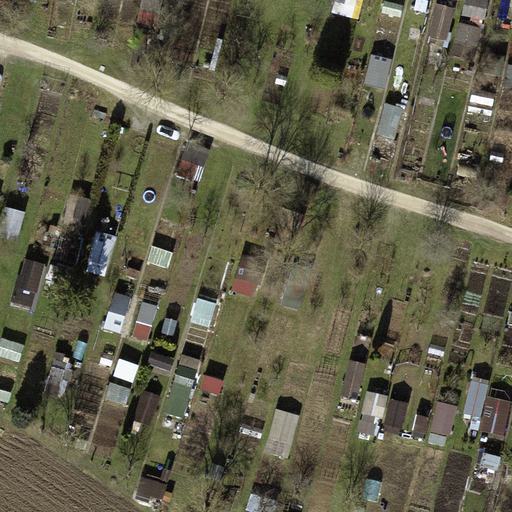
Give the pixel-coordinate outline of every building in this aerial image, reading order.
[(163,25),(167,0),(148,0),(144,21),(163,25)] [(475,0),(469,0),(465,23),(487,27),(492,3),(475,0)] [(450,46),(458,11),(438,6),(430,42),(450,46)] [(460,26),(455,61),(477,64),(482,29),(460,26)] [(389,92),(396,61),(375,57),(368,87),(389,92)] [(89,225),(94,201),(73,196),(67,221),(89,225)] [(25,235),(27,214),(12,212),(10,233),(25,235)] [(91,271),(111,275),(120,237),(99,233),(91,271)] [(153,265),(172,270),(175,254),(157,250),(153,265)] [(252,296),(262,262),(246,258),(235,292),(252,296)] [(28,261),(15,304),(37,310),(50,268),(28,261)] [(115,295),(111,331),(127,333),(131,297),(115,295)] [(200,300),(193,324),(213,330),(220,306),(200,300)] [(137,338),(152,342),(162,306),(147,302),(137,338)] [(168,415),(187,421),(204,366),(186,360),(168,415)] [(361,402),(369,367),(352,363),(345,398),(361,402)] [(146,393),(139,422),(155,426),(162,397),(146,393)] [(407,428),(411,401),(369,396),(365,423),(407,428)] [(485,434),(510,436),(511,419),(511,400),(488,398),(485,434)] [(439,403),(435,435),(456,438),(460,406),(439,403)] [(267,453),(291,460),(304,416),(280,409),(267,453)]
